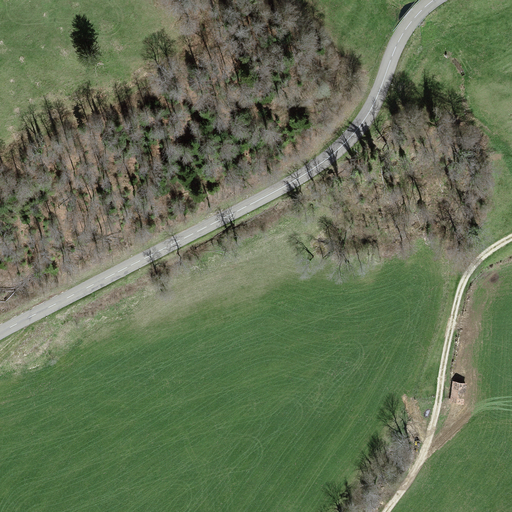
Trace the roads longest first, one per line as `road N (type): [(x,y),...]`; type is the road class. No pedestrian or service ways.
road 1 (tertiary): [(0,329),(313,165),(361,110),(402,27),(430,0)]
road 2 (track): [(357,0),(316,84),(127,82),(0,146)]
road 3 (track): [(386,511),(429,437),(461,288),(477,261),(511,235)]
